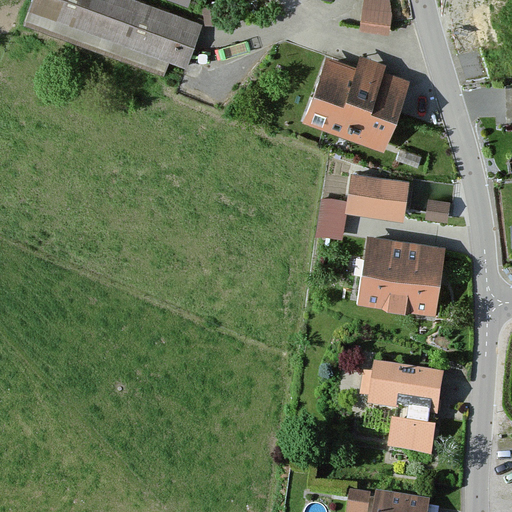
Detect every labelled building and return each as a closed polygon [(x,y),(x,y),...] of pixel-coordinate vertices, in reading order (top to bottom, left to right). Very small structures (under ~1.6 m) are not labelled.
[(33,0),(25,24),(185,78),(203,24),(131,0),(33,0)] [(363,0),(360,31),(389,34),(392,0),(388,0),(363,0)] [(302,121),(386,151),(410,82),(382,72),(385,63),(361,55),(356,69),(325,58),(302,121)] [(344,209),(404,218),(409,182),(350,173),(344,209)] [(358,300),(434,311),(444,248),(420,244),(384,239),(368,236),(358,300)] [(385,452),(430,459),(442,378),(371,367),(364,409),(401,415),(399,427),(389,425),(385,452)] [(428,511),(430,503),(374,494),(373,499),(348,495),(345,511),(428,511)]
